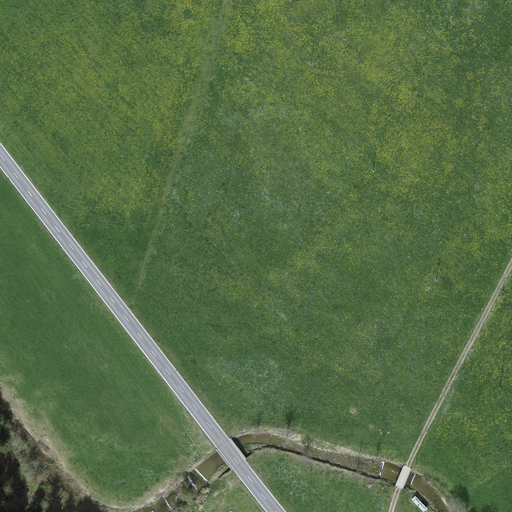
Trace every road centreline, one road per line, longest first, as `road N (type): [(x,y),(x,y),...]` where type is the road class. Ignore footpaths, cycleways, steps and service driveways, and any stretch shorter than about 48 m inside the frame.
road 1 (secondary): [(275,511),(0,153)]
road 2 (track): [(390,511),(511,258)]
